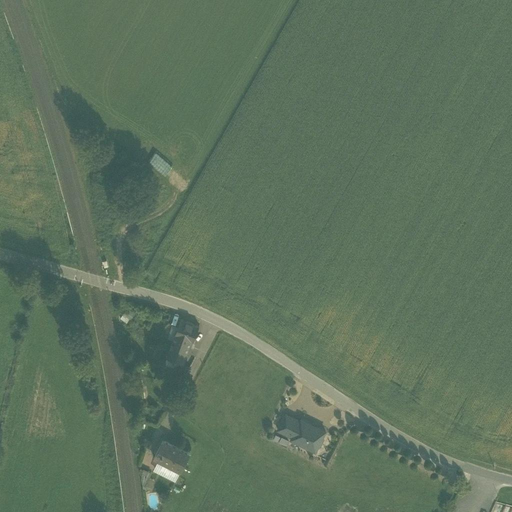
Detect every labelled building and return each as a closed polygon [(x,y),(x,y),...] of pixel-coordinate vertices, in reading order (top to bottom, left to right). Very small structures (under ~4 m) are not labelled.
[(199,325),(181,319),(167,356),(184,362),(189,346),(191,347),(199,325)] [(292,436),(300,420),(286,413),(278,429),(292,436)] [(326,430),(301,418),(300,420),(292,436),(291,438),(315,450),(326,430)] [(178,447),(162,439),(154,457),(161,461),(163,458),(171,462),(178,447)] [(190,453),(178,447),(171,462),(169,466),(180,471),(190,453)] [(151,470),(144,466),(141,474),(143,482),(146,484),(151,470)] [(493,511),(511,511),(511,506),(498,501),(493,511)]
